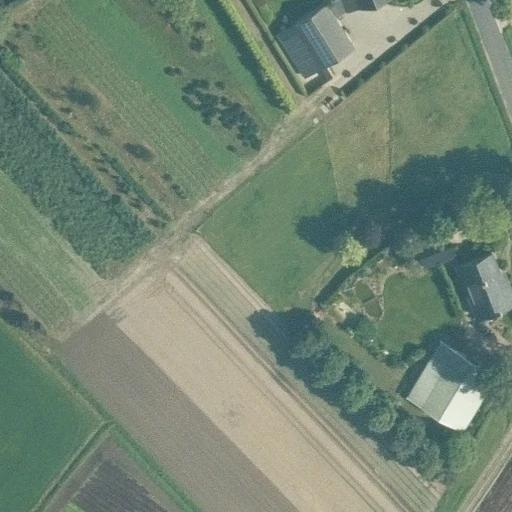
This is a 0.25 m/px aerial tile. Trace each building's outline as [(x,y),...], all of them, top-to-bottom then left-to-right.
[(320,66),(353,45),(325,0),(292,21),(307,46),(293,55),(305,75),(320,66)] [(340,0),(344,9),(344,11),(361,5),(372,0),(340,0)] [(436,258),(455,251),(447,229),(428,236),(417,240),(425,262),(436,258)] [(504,283),(491,250),(457,263),(477,315),(511,300),(511,292),(510,286),(504,283)] [(337,293),(326,304),(332,310),(343,299),(337,293)] [(332,311),(347,327),(360,315),(345,299),(332,311)] [(406,395),(420,403),(462,429),(496,373),(440,339),(406,395)]
